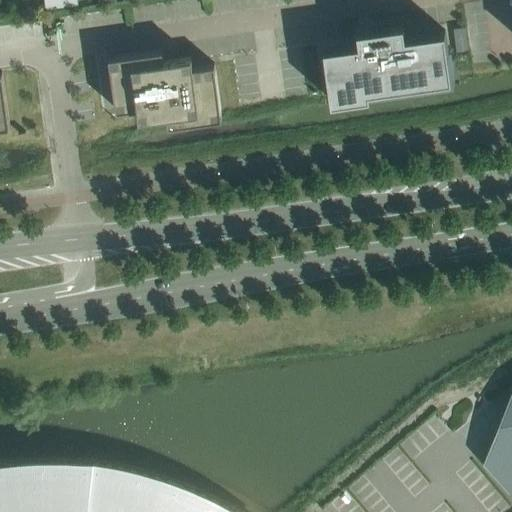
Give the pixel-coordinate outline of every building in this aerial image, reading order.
[(54,0),(44,0),(45,10),(56,9),(54,0)] [(451,77),(447,52),(448,52),(444,29),(405,35),(403,22),(370,27),(371,33),(359,35),(360,42),(323,47),(331,100),(369,95),(368,89),(451,77)] [(167,113),(168,124),(221,116),(214,63),(192,65),(191,57),(191,56),(191,55),(177,57),(177,62),(164,63),(162,48),(108,56),(116,109),(138,106),(139,116),(167,113)] [(0,125),(9,124),(1,71),(0,71),(0,125)] [(511,487),(511,384),(482,460),(508,491),(511,487)] [(245,511),(236,506),(235,508),(231,506),(209,494),(209,495),(187,484),(186,485),(163,476),(139,469),(115,463),(115,464),(91,460),(91,445),(0,444),(0,511),(245,511)]
